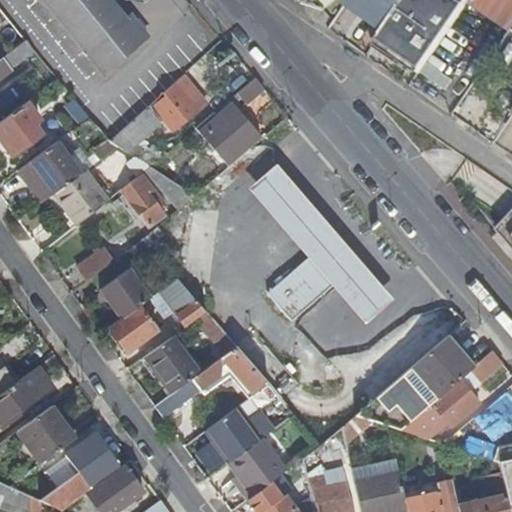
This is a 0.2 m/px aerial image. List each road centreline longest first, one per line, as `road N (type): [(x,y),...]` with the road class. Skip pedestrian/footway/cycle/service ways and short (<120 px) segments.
road 1 (primary): [(239,0),(511,317)]
road 2 (unknown): [(441,277),(342,358),(316,367),(288,362),(268,351),(228,303),(221,242),(232,223)]
road 3 (residential): [(0,241),(198,511)]
